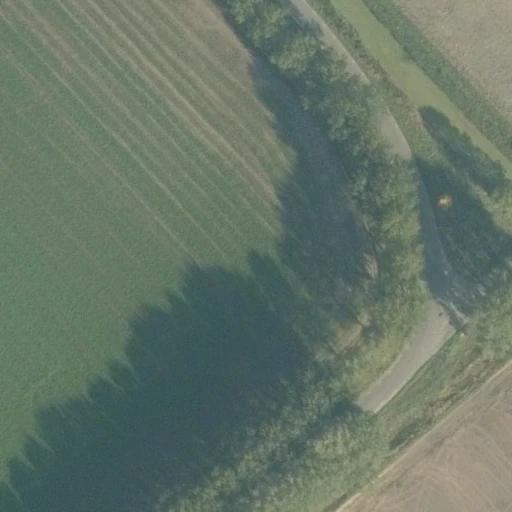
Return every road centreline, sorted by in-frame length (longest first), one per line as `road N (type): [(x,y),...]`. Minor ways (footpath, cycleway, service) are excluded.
road 1 (tertiary): [(435,300),(427,232),(396,147),(290,0)]
road 2 (tertiary): [(245,511),(398,376),(419,347),(435,300)]
